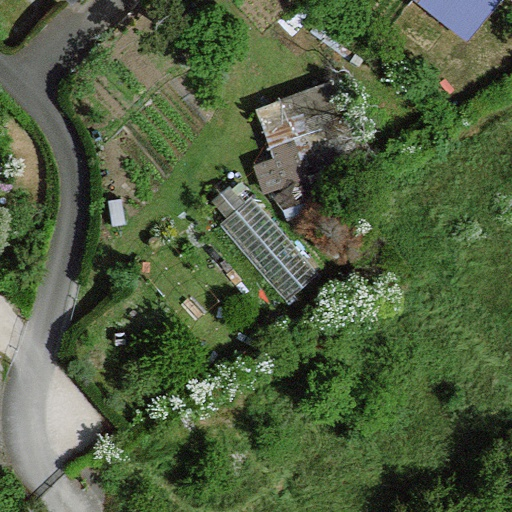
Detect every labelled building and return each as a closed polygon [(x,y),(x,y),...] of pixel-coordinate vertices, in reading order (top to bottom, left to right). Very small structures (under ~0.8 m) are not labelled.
[(435,0),(469,26),(489,0),(435,0)] [(315,123),(349,110),(338,79),(257,108),(276,153),(283,140),(296,136),(308,139),(315,123)] [(315,123),(308,139),(312,141),(317,155),(315,159),(329,169),(367,158),(349,110),(315,123)] [(312,141),(308,139),(296,136),(283,140),(276,153),(279,163),(281,168),(296,174),(308,171),(315,159),(317,155),(312,141)] [(368,163),(367,158),(329,169),(315,159),(308,171),(296,174),(292,185),(282,188),(271,197),(296,225),(324,203),(303,182),(368,163)] [(281,168),(279,163),(260,169),(270,191),(282,188),(292,185),(296,174),(281,168)] [(232,221),(249,205),(232,186),(214,201),(232,221)] [(291,299),(317,274),(254,201),(249,205),(232,221),(227,225),(291,299)] [(188,245),(159,265),(208,333),(237,313),(188,245)]
